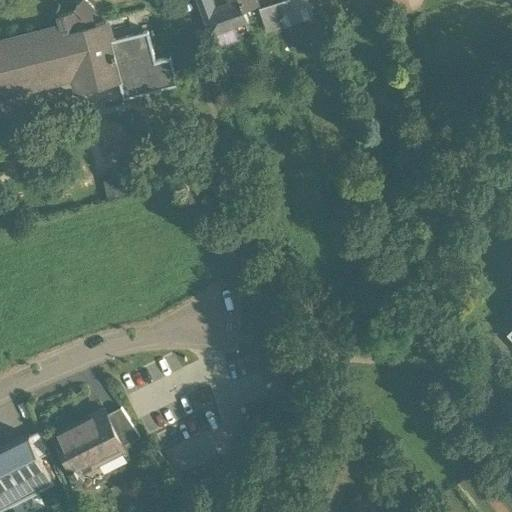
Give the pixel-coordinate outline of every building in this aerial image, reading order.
[(61,24),(0,39),(0,92),(74,74),(73,72),(87,69),(90,83),(121,76),(116,57),(118,57),(116,49),(114,49),(111,38),(106,19),(88,24),(86,15),(94,6),(87,0),(81,0),(76,6),(79,8),(59,13),(61,24)] [(232,0),(213,6),(211,0),(197,0),(209,33),(246,19),(243,9),(239,0),(232,0)] [(211,0),(213,6),(232,0),(239,0),(243,9),(256,2),(255,0),(211,0)] [(279,0),(275,0),(258,5),(265,29),(286,23),(279,0)] [(307,0),(279,0),(286,23),(312,15),(307,0)] [(116,57),(121,76),(125,94),(176,82),(170,57),(154,61),(146,30),(111,38),(114,49),(116,49),(118,57),(116,57)] [(140,438),(120,407),(105,415),(122,447),(140,438)] [(103,409),(55,433),(75,473),(123,449),(122,447),(105,415),(103,409)] [(50,452),(39,430),(29,436),(39,457),(50,452)] [(29,436),(0,450),(0,509),(53,483),(39,457),(29,436)]
